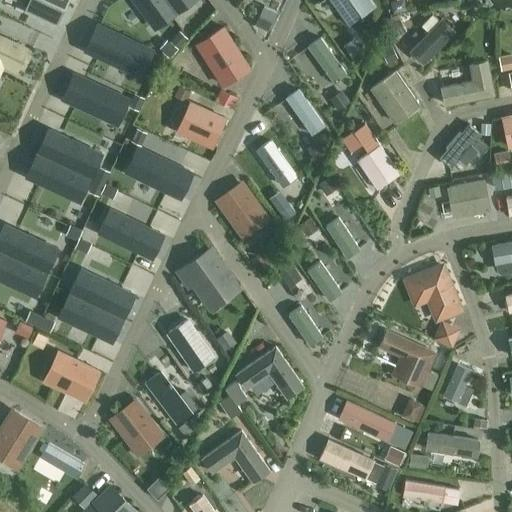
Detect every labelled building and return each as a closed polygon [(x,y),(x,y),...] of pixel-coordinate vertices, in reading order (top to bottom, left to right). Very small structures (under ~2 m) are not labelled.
[(56,23),(66,0),(27,0),(24,8),(56,23)] [(167,0),(135,0),(154,25),(174,10),(167,0)] [(167,0),(174,10),(187,0),(167,0)] [(366,0),(332,0),(349,24),(360,16),(372,7),(366,0)] [(405,9),(404,1),(391,3),(392,10),(405,9)] [(255,24),(266,30),(275,12),(264,6),(255,24)] [(423,63),(453,31),(440,19),(410,51),(423,63)] [(405,30),(400,20),(386,28),(392,37),(405,30)] [(98,26),(87,50),(139,74),(150,50),(98,26)] [(248,67),(223,28),(197,44),(222,84),(248,67)] [(179,32),(171,41),(177,47),(185,38),(179,32)] [(0,68),(2,64),(16,70),(19,65),(23,67),(28,56),(24,54),(26,48),(0,36),(0,68)] [(308,46),(319,62),(334,82),(346,73),(320,37),(308,46)] [(351,39),(343,45),(351,57),(360,51),(351,39)] [(166,41),(161,47),(170,55),(175,49),(166,41)] [(391,46),(381,52),(386,61),(396,54),(391,46)] [(162,52),(154,61),(160,66),(168,57),(162,52)] [(501,69),(511,67),(511,62),(511,55),(499,57),(501,69)] [(486,61),(469,65),(473,81),(441,87),(444,104),(493,94),(486,61)] [(418,104),(395,71),(370,88),(394,121),(418,104)] [(75,75),(64,99),(116,123),(127,99),(75,75)] [(179,87),(175,95),(185,100),(189,91),(179,87)] [(324,125),(319,119),(298,89),(286,98),(311,134),(324,125)] [(235,98),(221,91),(218,98),(231,105),(235,98)] [(338,109),(348,102),(341,93),(332,100),(338,109)] [(134,94),(130,105),(137,109),(142,98),(134,94)] [(224,118),(190,102),(177,130),(211,145),(224,118)] [(511,115),(501,118),(507,146),(511,145),(511,115)] [(365,123),(341,139),(349,151),(361,143),(368,153),(358,160),(376,188),(399,173),(380,145),(365,123)] [(447,149),(439,157),(450,167),(458,158),(465,164),(477,151),(473,147),(479,141),(476,138),(480,134),(469,124),(461,133),(459,131),(445,147),(447,149)] [(137,129),(132,140),(139,143),(144,133),(137,129)] [(51,130),(40,153),(90,177),(101,153),(51,130)] [(261,146),(256,150),(282,186),(296,175),(270,140),(265,143),(261,146)] [(315,159),(319,156),(325,151),(318,142),(308,150),(315,159)] [(138,148),(127,172),(178,196),(189,172),(138,148)] [(510,164),(508,151),(493,154),(496,167),(510,164)] [(40,154),(29,177),(79,201),(90,177),(40,154)] [(100,168),(95,179),(102,182),(107,171),(100,168)] [(494,187),(510,185),(508,173),(492,175),(494,187)] [(319,183),(319,184),(325,192),(334,186),(328,177),(319,183)] [(95,180),(90,191),(97,194),(102,183),(95,180)] [(489,208),(484,180),(448,186),(451,202),(465,199),(467,212),(489,208)] [(104,184),(101,192),(112,197),(115,189),(104,184)] [(247,226),(262,215),(240,184),(219,199),(236,224),(236,228),(238,232),(242,233),(246,230),(247,226)] [(428,188),(430,197),(439,195),(438,185),(428,188)] [(281,193),(271,200),(279,211),(285,219),(295,212),(289,204),(281,193)] [(109,208),(98,231),(148,255),(159,232),(109,208)] [(346,256),(359,248),(338,217),(325,225),(346,256)] [(309,218),(299,224),(306,233),(315,227),(309,218)] [(7,225),(0,240),(0,249),(46,271),(57,248),(7,225)] [(70,226),(67,233),(77,238),(81,231),(70,226)] [(78,239),(75,246),(86,251),(89,245),(89,244),(78,239)] [(511,241),(491,245),(495,262),(496,262),(498,269),(501,272),(511,270),(511,268),(511,241)] [(0,250),(0,278),(35,295),(46,272),(0,250)] [(219,294),(223,298),(236,289),(208,250),(179,270),(186,280),(191,277),(208,301),(219,294)] [(266,253),(253,262),(261,273),(274,264),(266,253)] [(328,299),(340,290),(319,260),(307,269),(328,299)] [(291,264),(279,273),(287,285),(299,276),(291,264)] [(435,314),(440,316),(459,309),(442,265),(406,280),(415,303),(428,297),(435,314)] [(80,268),(69,291),(119,315),(130,292),(80,268)] [(69,292),(58,315),(108,339),(119,316),(69,292)] [(321,335),(319,332),(301,305),(288,314),(309,344),(321,335)] [(30,312),(26,319),(37,324),(41,317),(30,312)] [(41,317),(38,325),(49,330),(52,322),(41,317)] [(186,320),(168,332),(182,353),(181,354),(193,370),(213,356),(202,339),(200,340),(186,320)] [(438,321),(431,335),(450,344),(457,329),(438,321)] [(17,331),(27,336),(31,328),(21,323),(17,331)] [(419,386),(434,352),(385,330),(378,346),(401,355),(392,374),(419,386)] [(47,337),(37,333),(33,342),(43,346),(47,337)] [(303,386),(275,346),(236,374),(245,387),(268,371),(286,397),(303,386)] [(63,354),(49,383),(84,400),(98,371),(63,354)] [(300,379),(307,375),(295,354),(288,359),(300,379)] [(471,371),(457,364),(443,395),(457,401),(471,371)] [(160,372),(145,383),(176,423),(197,407),(184,391),(178,396),(170,385),(172,384),(169,381),(167,382),(160,372)] [(205,378),(197,384),(202,392),(211,386),(205,378)] [(224,388),(229,394),(236,404),(237,404),(246,397),(235,381),(224,388)] [(241,410),(237,404),(236,404),(229,394),(219,401),(231,417),(241,410)] [(134,401),(112,417),(123,432),(121,434),(136,453),(145,446),(143,443),(158,432),(134,401)] [(407,403),(402,415),(413,419),(420,404),(413,401),(407,403)] [(386,440),(394,422),(356,405),(348,422),(386,440)] [(0,451),(18,462),(40,426),(13,410),(0,432),(0,451)] [(475,419),(474,426),(484,427),(485,420),(475,419)] [(269,470),(241,430),(202,458),(211,472),(234,456),(252,481),(269,470)] [(473,456),(475,456),(478,440),(428,432),(425,448),(459,454),(459,455),(461,456),(471,458),(473,457),(473,456)] [(328,440),(320,458),(364,477),(372,460),(328,440)] [(48,443),(41,456),(76,476),(83,463),(48,443)] [(403,452),(391,447),(386,459),(398,463),(403,452)] [(426,456),(412,454),(410,465),(424,467),(426,456)] [(377,480),(389,485),(395,470),(384,465),(377,480)] [(199,478),(191,467),(183,473),(191,484),(199,478)] [(154,480),(146,488),(157,499),(169,487),(162,481),(158,484),(154,480)] [(444,486),(405,480),(403,495),(442,502),(442,501),(456,503),(459,489),(444,487),(444,486)] [(489,482),(465,492),(471,506),(494,496),(489,482)] [(85,484),(74,495),(82,503),(93,493),(85,484)] [(131,511),(134,510),(110,486),(83,511),(131,511)] [(195,511),(214,511),(202,495),(190,504),(195,511)]
